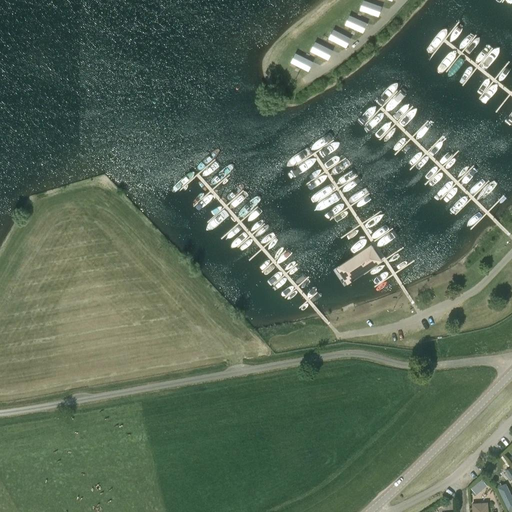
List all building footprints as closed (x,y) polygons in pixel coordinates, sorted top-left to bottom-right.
[(370,0),(365,0),(362,9),(381,16),(385,6),(370,0)] [(351,14),(347,25),(366,32),(370,21),(351,14)] [(334,29),(330,39),(350,47),(354,36),(334,29)] [(313,50),(330,60),(336,50),(319,40),(313,50)] [(298,52),(293,62),(312,71),(317,61),(298,52)] [(370,244),(335,267),(346,284),(381,261),(370,244)] [(499,488),(509,510),(511,508),(511,497),(506,484),(499,488)] [(476,495),(481,491),(476,485),(471,489),(476,495)] [(472,511),(488,511),(488,502),(472,503),(472,511)]
